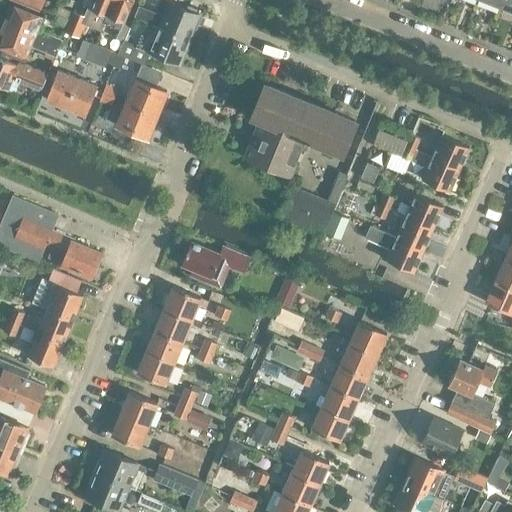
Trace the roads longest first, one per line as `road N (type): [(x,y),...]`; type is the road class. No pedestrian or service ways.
road 1 (residential): [(28,511),(131,265),(155,240),(179,181),(178,150),(234,8)]
road 2 (residential): [(353,511),(511,157)]
road 3 (residential): [(234,8),(248,34),(511,143)]
road 4 (residential): [(511,73),(328,0)]
